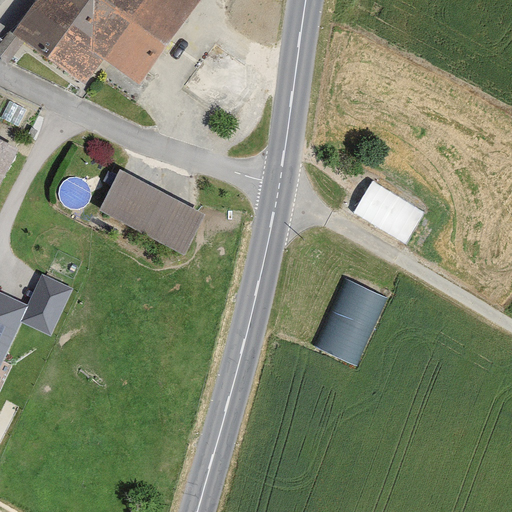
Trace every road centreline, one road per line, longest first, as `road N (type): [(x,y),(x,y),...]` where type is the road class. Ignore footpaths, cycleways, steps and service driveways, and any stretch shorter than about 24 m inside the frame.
road 1 (secondary): [(278,185),(196,511)]
road 2 (residential): [(0,71),(92,117),(278,185)]
road 3 (track): [(278,185),(511,330)]
road 4 (secondary): [(303,0),(278,185)]
